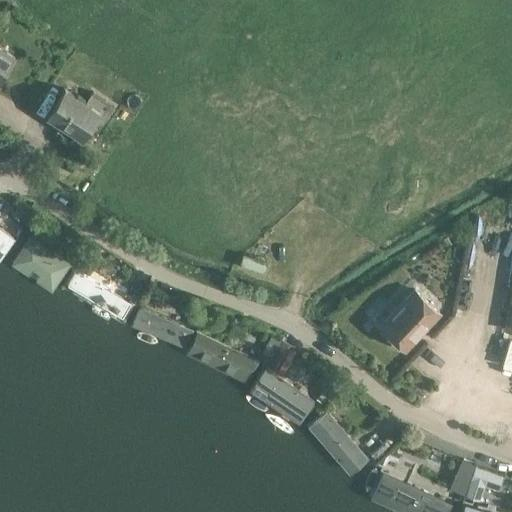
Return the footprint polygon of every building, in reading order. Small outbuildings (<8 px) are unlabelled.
[(0,46),(0,73),(13,55),(0,46)] [(64,88),(49,110),(46,115),(80,138),(89,124),(97,129),(112,106),(105,101),(105,100),(91,91),(84,102),(64,88)] [(12,207),(8,213),(17,220),(22,213),(12,207)] [(0,226),(0,255),(14,236),(0,226)] [(71,264),(31,237),(12,264),(52,291),(71,264)] [(132,302),(77,270),(65,290),(121,322),(132,302)] [(511,277),(502,329),(511,330),(511,277)] [(412,289),(378,326),(403,349),(438,313),(412,289)] [(193,330),(138,307),(130,326),(185,349),(193,330)] [(255,359),(196,332),(186,354),(244,381),(255,359)] [(265,366),(249,391),(299,424),(315,399),(265,366)] [(327,409),(307,427),(348,475),(368,458),(327,409)] [(464,495),(475,464),(462,458),(449,488),(464,495)] [(502,475),(475,466),(466,494),(480,499),(485,485),(497,489),(502,475)] [(378,469),(370,487),(424,511),(447,511),(452,502),(378,469)] [(495,511),(467,502),(463,511),(495,511)]
